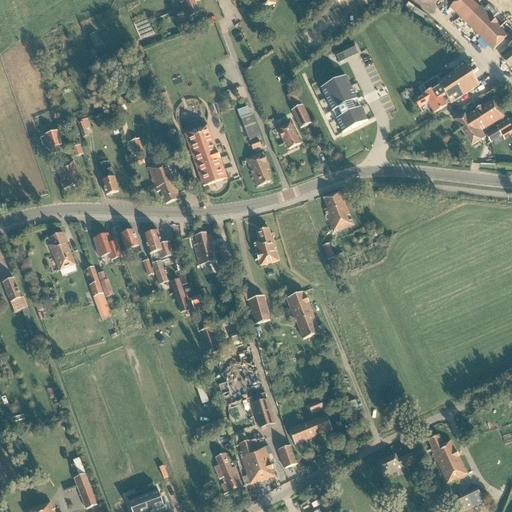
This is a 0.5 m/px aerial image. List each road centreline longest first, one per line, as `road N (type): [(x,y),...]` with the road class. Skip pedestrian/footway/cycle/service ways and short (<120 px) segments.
road 1 (tertiary): [(0,222),(69,209),(217,211),(374,170),(511,182)]
road 2 (unclassified): [(248,511),(511,384)]
road 3 (unclassified): [(511,84),(415,2)]
